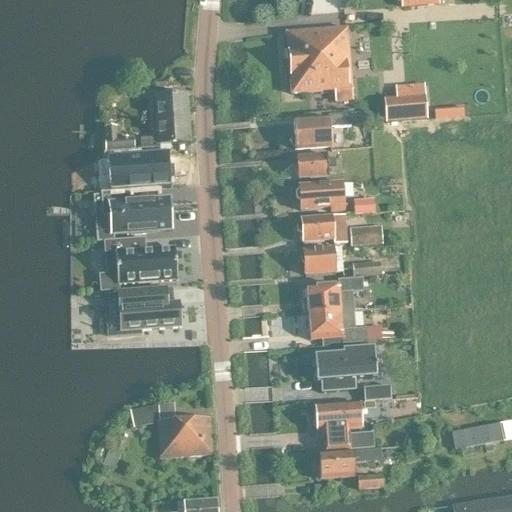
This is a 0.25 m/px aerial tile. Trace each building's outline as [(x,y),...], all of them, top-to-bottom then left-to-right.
[(334,101),(352,100),(346,28),(286,33),(291,94),(333,91),(334,101)] [(159,144),(189,142),(186,94),(154,96),(157,137),(157,144),(159,144)] [(395,99),(384,100),(386,122),(426,119),(424,97),(395,99)] [(349,123),(370,121),(369,113),(328,116),(328,123),(294,125),(294,137),(291,139),(292,146),(295,148),(295,151),(331,149),(330,128),(349,126),(349,123)] [(119,127),(107,127),(108,151),(136,149),(135,137),(119,139),(119,127)] [(157,137),(141,138),(142,154),(159,153),(159,144),(157,144),(157,137)] [(297,177),(297,181),(327,179),(327,168),(335,167),(335,160),(326,161),(326,157),(296,159),(296,163),(294,166),(294,175),(297,177)] [(330,211),(330,214),(344,213),(343,186),(297,188),(297,192),(295,195),(296,200),(298,202),(299,212),(330,211)] [(100,216),(109,216),(110,232),(128,231),(128,234),(143,233),(143,231),(168,229),(168,225),(170,225),(170,212),(167,212),(166,199),(157,199),(156,188),(98,192),(100,216)] [(355,214),(372,213),(371,202),(355,204),(355,214)] [(346,247),(345,219),(299,221),(299,223),(296,223),(294,226),(294,232),(297,234),(300,234),(300,245),(333,243),(333,247),(346,247)] [(352,245),(378,244),(382,243),(381,230),(351,232),(352,245)] [(101,241),(103,273),(113,273),(114,284),(173,280),(172,248),(142,250),(141,238),(101,241)] [(339,275),(338,255),(338,251),(301,253),(301,256),(299,258),(299,264),(302,266),(302,277),(339,275)] [(353,277),(380,274),(381,274),(380,263),(352,264),(353,277)] [(303,290),(304,316),(354,314),(353,295),(360,295),(359,281),(335,283),(335,288),(303,290)] [(162,288),(102,291),(104,335),(135,333),(136,330),(176,327),(174,302),(163,303),(162,288)] [(343,346),(352,346),(352,343),(367,342),(366,327),(355,328),(354,314),(304,316),(306,343),(338,341),(338,339),(343,338),(343,346)] [(324,382),(325,390),(321,391),(321,393),(355,390),(354,380),(375,379),(373,347),(345,349),(345,353),(314,355),(316,383),(324,382)] [(389,385),(361,387),(362,401),(390,399),(389,385)] [(343,428),(347,428),(363,426),(360,401),(314,405),(315,417),(313,420),(313,425),(316,427),(316,430),(322,430),(322,436),(343,434),(343,428)] [(159,460),(212,456),(209,418),(159,422),(157,404),(130,409),(133,426),(156,422),(159,460)] [(511,427),(511,421),(499,423),(500,426),(502,439),(511,437),(511,427)] [(452,432),(452,434),(455,449),(502,439),(500,426),(499,423),(452,432)] [(372,432),(343,434),(322,436),(324,452),(373,448),(372,432)] [(110,446),(110,447),(102,466),(113,470),(121,451),(110,446)] [(353,477),(352,463),(382,460),(381,449),(351,452),(351,453),(318,456),(319,467),(316,469),(317,475),(320,477),(320,480),(353,477)] [(384,488),(383,476),(358,477),(358,489),(384,488)] [(509,511),(507,499),(450,508),(450,511),(509,511)] [(216,511),(215,500),(183,503),(183,511),(216,511)]
